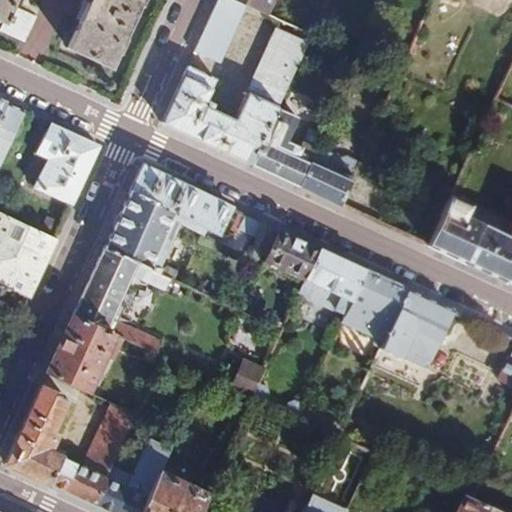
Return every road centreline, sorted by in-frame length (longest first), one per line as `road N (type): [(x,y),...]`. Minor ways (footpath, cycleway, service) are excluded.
road 1 (residential): [(511,309),(132,135)]
road 2 (residential): [(132,135),(0,426)]
road 3 (residential): [(193,0),(132,135)]
road 4 (residential): [(132,135),(0,74)]
